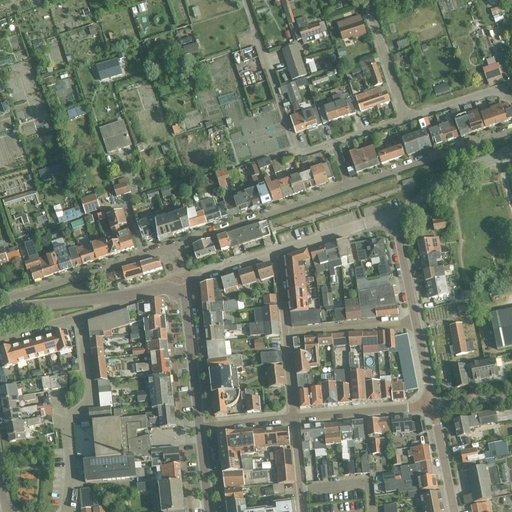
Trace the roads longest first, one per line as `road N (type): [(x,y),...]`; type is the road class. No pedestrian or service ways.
road 1 (residential): [(144,254),(348,186)]
road 2 (residential): [(332,143),(295,148),(244,0)]
road 3 (residential): [(348,186),(511,130)]
road 4 (residential): [(9,309),(15,298),(144,254)]
road 5 (residential): [(292,418),(432,405)]
road 6 (residential): [(393,216),(438,180),(511,149)]
road 7 (tertiary): [(199,427),(181,294)]
road 8 (residential): [(286,335),(416,323)]
road 9 (residential): [(0,340),(120,296)]
road 10 (residential): [(405,120),(366,0)]
road 11 (residential): [(276,252),(393,216)]
